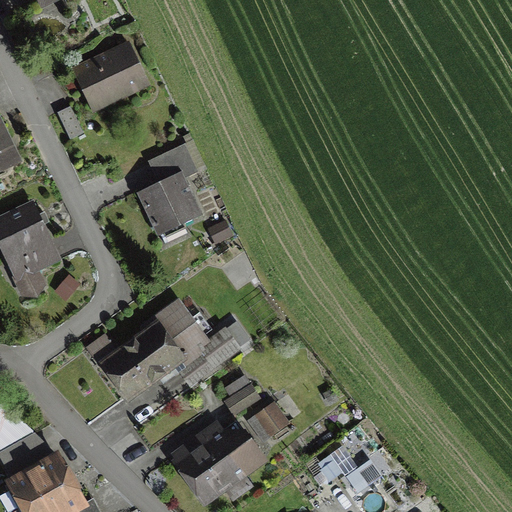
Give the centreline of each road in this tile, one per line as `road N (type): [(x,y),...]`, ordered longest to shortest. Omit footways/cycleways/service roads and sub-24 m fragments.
road 1 (residential): [(3,362),(128,282),(0,39)]
road 2 (residential): [(148,511),(3,362)]
